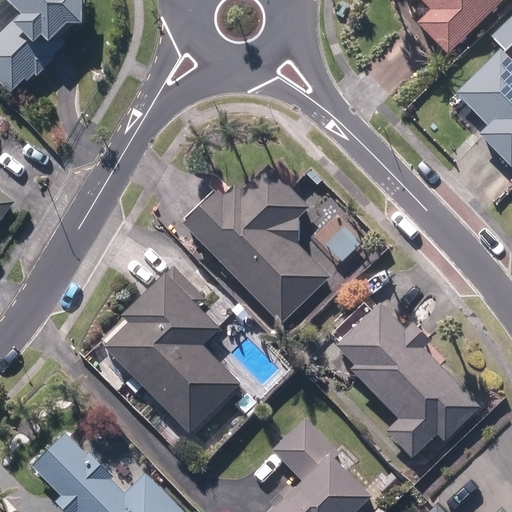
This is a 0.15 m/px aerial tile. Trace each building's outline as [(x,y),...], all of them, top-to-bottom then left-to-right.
[(0,36),(0,88),(9,98),(24,83),(27,86),(34,79),(37,82),(54,65),(52,63),(67,48),(58,39),(66,31),(80,32),(80,0),(2,0),(6,4),(5,5),(18,19),(0,36)] [(417,25),(447,56),(505,0),(409,0),(412,2),(414,0),(420,0),(431,11),(417,25)] [(479,135),(511,168),(511,167),(511,16),(491,38),(504,51),(502,53),(499,50),(456,93),(488,126),(479,135)] [(181,224),(282,326),(330,279),(297,246),(297,219),(308,209),(266,166),(241,191),(235,185),(223,197),(216,189),(181,224)] [(0,225),(14,207),(0,196),(0,225)] [(144,387),(190,434),(240,384),(204,346),(220,330),(198,308),(206,301),(174,268),(166,275),(164,273),(121,315),(124,319),(103,340),(106,343),(104,346),(134,376),(126,384),(137,394),(144,387)] [(386,431),(413,459),(437,435),(444,442),(480,407),(423,348),(430,342),(412,322),(404,329),(379,304),(335,345),(354,365),(351,368),(399,419),(386,431)] [(268,511),(354,511),(370,496),(334,459),(340,453),(305,419),(273,451),(301,480),(268,511)] [(183,511),(146,474),(125,494),(112,480),(114,478),(89,453),(86,455),(65,433),(32,466),(63,497),(56,504),(63,511),(77,511),(78,511),(183,511)] [(378,488),(386,496),(399,483),(392,476),(378,488)]
